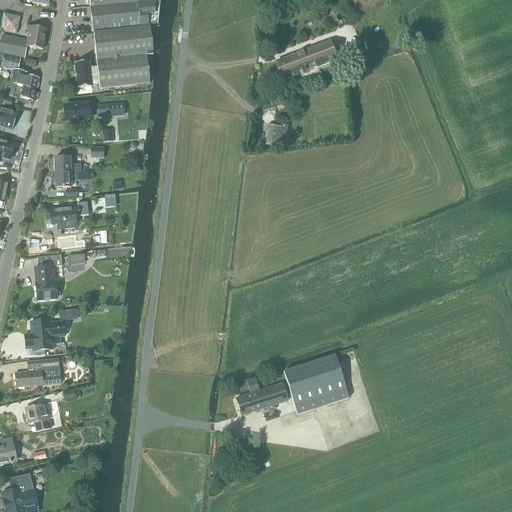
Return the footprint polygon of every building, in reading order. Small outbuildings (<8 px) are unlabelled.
[(154,1),(153,0),(89,0),(93,32),(157,25),(160,0),(154,1)] [(43,51),(46,30),(28,26),(26,33),(28,34),(27,40),(2,35),(0,44),(0,54),(24,59),(27,47),(43,51)] [(150,84),(146,57),(153,56),(150,27),(93,33),(99,90),(150,84)] [(283,81),(339,60),(331,40),(276,62),(283,81)] [(18,71),(20,60),(6,57),(3,68),(12,71),(18,72),(18,71)] [(35,68),(36,62),(26,60),(25,67),(35,68)] [(89,62),(74,64),(77,89),(92,87),(89,62)] [(12,71),(9,84),(11,84),(36,90),(38,79),(26,76),(27,73),(18,71),(18,72),(12,71)] [(8,95),(13,96),(33,101),(36,90),(11,84),(8,95)] [(2,98),(1,105),(10,107),(12,101),(2,98)] [(264,111),(276,108),(275,103),(263,106),(264,111)] [(123,104),(109,105),(110,118),(124,117),(123,104)] [(92,105),(64,108),(65,121),(90,119),(89,111),(93,111),(92,105)] [(0,126),(12,130),(16,115),(0,110),(0,126)] [(286,139),(288,126),(281,125),(281,128),(268,126),(266,145),(279,147),(280,138),(286,139)] [(103,143),(114,142),(113,130),(102,131),(103,143)] [(0,141),(0,157),(10,161),(14,145),(0,141)] [(103,159),(103,149),(90,148),(90,159),(103,159)] [(54,159),(54,174),(81,174),(81,165),(71,165),(71,159),(54,159)] [(140,173),(138,165),(128,169),(130,176),(140,173)] [(81,174),(54,174),(54,189),(72,189),(72,182),(93,181),(93,173),(81,174)] [(0,203),(5,204),(7,192),(9,184),(0,182),(0,203)] [(78,207),(50,211),(52,227),(58,226),(58,230),(76,228),(74,214),(79,214),(79,217),(89,216),(87,203),(78,204),(78,207)] [(85,250),(83,241),(76,242),(75,236),(57,238),(59,250),(73,248),(74,251),(85,250)] [(57,299),(57,298),(58,298),(59,297),(59,296),(59,295),(59,294),(59,293),(58,293),(58,292),(57,292),(56,292),(55,282),(53,283),(52,268),(62,267),(62,266),(61,256),(37,258),(38,269),(39,284),(35,284),(37,301),(57,299)] [(69,267),(77,266),(76,257),(68,258),(69,267)] [(64,338),(64,333),(65,333),(67,332),(67,329),(66,328),(65,327),(63,327),(63,323),(50,324),(50,322),(30,324),(31,336),(24,336),(26,351),(32,350),(33,352),(53,351),(52,345),(60,344),(60,338),(64,338)] [(297,416),(349,399),(335,356),(283,373),(297,416)] [(16,389),(61,384),(58,360),(27,363),(27,373),(14,375),(16,389)] [(246,381),(250,395),(235,399),(241,416),(287,402),(282,385),(259,392),(255,378),(246,381)] [(64,402),(77,399),(75,390),(61,394),(64,402)] [(52,430),(46,404),(25,410),(28,427),(35,425),(37,434),(52,430)] [(0,465),(17,462),(12,439),(0,441),(2,448),(0,447),(0,465)] [(45,452),(33,454),(34,462),(46,460),(45,452)] [(11,491),(2,494),(4,500),(3,500),(4,502),(6,511),(37,511),(37,508),(38,508),(37,504),(37,502),(37,500),(37,498),(36,496),(34,495),(33,491),(29,475),(15,479),(15,480),(15,479),(15,480),(16,480),(18,489),(18,490),(17,490),(12,491),(11,491)] [(43,485),(47,481),(46,476),(40,475),(37,479),(38,483),(43,485)]
